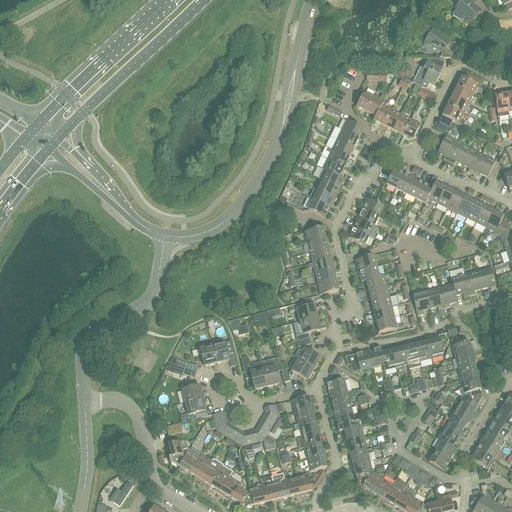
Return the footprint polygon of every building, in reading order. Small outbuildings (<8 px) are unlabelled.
[(462,0),(455,8),(456,9),(451,15),(460,21),(463,20),(466,17),(471,22),(480,12),(472,5),(477,0),(476,0),(462,0)] [(511,0),(501,0),(504,6),(505,5),(507,11),(511,9),(511,0)] [(439,59),(450,59),(453,54),(446,49),(450,42),(432,30),(424,42),(442,54),(439,59)] [(413,83),(419,87),(425,89),(428,84),(434,87),(439,77),(438,76),(442,70),(441,70),(444,63),(434,58),(426,58),(424,61),(426,62),(423,69),(420,68),(413,83)] [(472,95),(477,85),(481,87),(484,81),(477,78),(474,84),(461,77),(456,87),(472,95)] [(456,87),(452,97),(468,105),(472,95),(456,87)] [(437,97),(425,91),(422,98),(434,104),(437,97)] [(356,108),(366,113),(374,97),(364,92),(356,108)] [(382,95),(380,100),(374,97),(366,113),(375,117),(373,121),(384,102),(383,101),(386,97),(382,95)] [(494,96),(497,114),(497,118),(508,116),(505,95),(494,96)] [(472,107),(468,105),(452,97),(447,107),(463,115),(466,109),(470,111),(472,107)] [(373,121),(383,126),(391,111),(382,106),(384,102),(373,121)] [(339,118),(342,112),(329,106),(326,112),(339,118)] [(439,123),(449,128),(452,122),(458,125),(462,127),(465,122),(460,120),(463,115),(447,107),(439,123)] [(383,126),(393,131),(401,115),(391,111),(383,126)] [(393,131),(402,136),(410,120),(401,115),(393,131)] [(503,117),(504,126),(511,125),(511,118),(511,117),(503,117)] [(420,125),(410,120),(402,136),(412,141),(420,125)] [(346,121),(341,130),(358,139),(363,129),(346,121)] [(341,130),(337,140),(353,148),(358,139),(341,130)] [(437,153),(444,157),(443,160),(448,163),(458,143),(445,137),(437,153)] [(337,140),(332,150),(348,158),(353,148),(337,140)] [(455,162),(462,166),(470,149),(458,143),(448,163),(454,165),(455,162)] [(325,152),(330,154),(327,160),(344,168),(348,158),(332,150),(327,148),(325,152)] [(462,166),(469,169),(467,172),(473,175),(482,155),(470,149),(462,166)] [(487,178),(487,177),(495,162),(482,155),(473,175),(478,178),(480,174),(487,178)] [(339,178),(344,168),(327,160),(322,170),(327,172),(339,178)] [(394,168),(387,182),(386,185),(395,190),(404,173),(394,168)] [(344,180),(339,178),(327,172),(322,170),(318,179),(322,182),(339,190),(344,180)] [(403,200),(406,195),(405,195),(413,178),(404,173),(395,190),(401,193),(398,198),(403,200)] [(430,183),(433,184),(432,187),(423,183),(415,200),(425,205),(427,200),(433,188),(435,183),(438,178),(433,176),(430,183)] [(405,195),(406,195),(415,200),(423,183),(413,178),(405,195)] [(322,182),(317,191),(334,200),(339,190),(322,182)] [(432,202),(437,204),(445,188),(435,183),(433,188),(427,200),(425,205),(429,207),(432,202)] [(437,204),(446,209),(454,193),(445,188),(437,204)] [(329,209),(334,200),(317,191),(314,190),(309,199),(313,201),(329,209)] [(287,197),(295,201),(298,194),(290,191),(287,197)] [(446,209),(456,214),(464,198),(454,193),(446,209)] [(456,214),(466,219),(474,202),(464,198),(456,214)] [(366,199),(361,209),(378,218),(383,207),(366,199)] [(308,211),(324,219),(329,209),(313,201),(308,211)] [(466,219),(476,224),(484,207),(474,202),(466,219)] [(476,224),(485,228),(493,212),(484,207),(476,224)] [(361,209),(357,219),(373,227),(378,218),(361,209)] [(500,237),(510,227),(501,223),(503,217),(493,212),(485,228),(483,234),(487,236),(490,231),(495,233),(494,234),(500,237)] [(352,229),(369,237),(373,239),(378,230),(373,227),(357,219),(352,229)] [(502,242),(506,252),(511,250),(511,232),(510,227),(500,237),(501,242),(502,242)] [(304,232),(304,233),(307,243),(325,239),(322,228),(304,232)] [(364,247),(369,237),(352,229),(347,239),(364,247)] [(395,244),(398,239),(392,236),(389,235),(386,240),(383,239),(381,243),(387,246),(395,244)] [(467,242),(474,245),(477,238),(471,235),(467,242)] [(307,243),(310,254),(328,249),(325,239),(307,243)] [(310,254),(312,264),(330,260),(328,249),(310,254)] [(373,257),(355,261),(358,272),(376,267),(373,257)] [(312,264),(315,275),(333,270),(330,260),(312,264)] [(358,272),(361,282),(384,277),(383,276),(379,277),(376,267),(358,272)] [(490,291),(496,290),(491,269),(477,272),(481,290),(489,288),(490,291)] [(315,275),(317,285),(335,281),(333,270),(315,275)] [(477,272),(464,276),(469,297),(475,295),(474,291),(481,290),(477,272)] [(455,296),(462,294),(463,298),(469,297),(464,276),(450,279),(452,286),(452,285),(455,296),(457,303),(455,296)] [(366,281),(368,292),(386,287),(384,277),(361,282),(361,283),(366,281)] [(451,286),(439,289),(444,310),(450,308),(449,305),(457,303),(455,296),(452,285),(452,286),(450,279),(451,286)] [(320,296),(332,293),(338,291),(335,281),(317,285),(320,296)] [(368,292),(371,303),(389,298),(389,297),(386,287),(368,292)] [(430,309),(437,308),(438,311),(444,310),(439,289),(425,292),(430,309)] [(411,295),(417,317),(423,315),(422,311),(430,309),(425,292),(411,295)] [(371,303),(373,313),(391,308),(390,301),(394,300),(393,296),(389,297),(389,298),(371,303)] [(300,304),(288,307),(290,313),(297,312),(300,323),(317,318),(314,306),(301,309),(300,304)] [(373,313),(376,323),(394,319),(394,318),(391,308),(373,313)] [(262,314),(252,316),(253,323),(264,320),(262,314)] [(397,329),(395,323),(400,322),(399,317),(394,318),(394,319),(376,323),(379,334),(397,329)] [(295,336),(297,342),(309,339),(308,334),(320,331),(317,318),(300,323),(303,334),(295,336)] [(232,330),(234,337),(249,334),(247,326),(241,327),(239,320),(227,323),(232,330)] [(311,345),(309,339),(297,342),(298,348),(311,345)] [(444,343),(440,344),(439,340),(427,343),(431,359),(443,356),(442,351),(445,350),(444,343)] [(230,342),(225,343),(212,346),(216,364),(229,360),(230,367),(236,366),(230,342)] [(427,343),(415,346),(419,362),(431,359),(427,343)] [(455,359),(471,355),(468,343),(452,347),(455,359)] [(204,367),(216,364),(212,346),(199,349),(204,367)] [(415,346),(403,349),(408,365),(409,370),(420,367),(419,362),(415,346)] [(403,349),(392,352),(396,368),(408,365),(403,349)] [(305,350),(298,361),(313,370),(320,358),(305,350)] [(371,369),(382,366),(383,366),(380,355),(381,354),(380,350),(367,353),(371,369)] [(392,352),(381,354),(380,355),(383,366),(382,366),(384,371),(396,368),(392,352)] [(354,372),(359,371),(359,372),(371,369),(367,353),(355,356),(356,356),(345,359),(347,367),(350,366),(351,371),(354,372)] [(455,359),(458,370),(474,366),(471,355),(455,359)] [(246,379),(251,378),(254,390),(267,387),(261,363),(248,366),(246,357),(241,358),(243,367),(246,379)] [(334,364),(339,367),(341,368),(344,364),(341,363),(343,360),(338,357),(334,364)] [(278,358),(261,363),(267,387),(279,384),(276,372),(281,371),(278,358)] [(298,361),(291,372),(307,381),(313,370),(298,361)] [(186,364),(184,369),(184,370),(196,374),(198,368),(186,364)] [(458,370),(461,382),(477,378),(474,366),(458,370)] [(340,371),(333,367),(328,374),(336,378),(340,371)] [(287,369),(281,371),(284,383),(291,382),(287,369)] [(194,379),(196,374),(184,370),(182,375),(194,379)] [(482,397),(479,384),(477,378),(461,382),(464,394),(469,393),(470,401),(477,405),(482,397)] [(327,385),(330,397),(346,393),(343,381),(327,385)] [(182,391),(185,404),(203,399),(200,387),(182,391)] [(330,397),(333,409),(349,405),(346,393),(330,397)] [(447,399),(439,394),(436,398),(444,402),(447,399)] [(511,401),(508,396),(497,413),(511,421),(511,401)] [(309,398),(292,402),(295,414),(312,410),(309,398)] [(436,398),(434,401),(442,406),(444,402),(436,398)] [(462,398),(455,409),(470,418),(476,407),(462,398)] [(196,420),(211,416),(210,410),(206,411),(203,399),(185,404),(188,416),(195,414),(196,420)] [(333,409),(336,420),(352,416),(349,405),(333,409)] [(455,409),(449,419),(464,428),(470,418),(455,409)] [(295,414),(297,422),(291,423),(292,427),(314,422),(312,410),(295,414)] [(212,416),(214,423),(219,422),(219,421),(226,419),(225,413),(212,416)] [(511,421),(497,413),(492,422),(510,433),(511,429),(511,421)] [(426,414),(424,418),(432,423),(434,419),(426,414)] [(262,419),(273,426),(277,428),(282,421),(277,418),(275,422),(265,415),(262,419)] [(339,432),(343,431),(355,428),(360,426),(359,422),(357,421),(354,422),(352,416),(336,420),(339,432)] [(424,418),(422,422),(429,427),(432,423),(424,418)] [(262,419),(259,424),(270,431),(273,426),(262,419)] [(449,419),(443,430),(458,438),(464,428),(449,419)] [(220,440),(223,436),(224,436),(230,425),(225,422),(218,433),(216,432),(213,436),(220,440)] [(299,429),(301,437),(317,433),(314,422),(292,427),(293,430),(299,429)] [(492,422),(486,431),(504,442),(510,433),(492,422)] [(166,428),(168,437),(182,433),(180,424),(166,428)] [(272,438),(273,435),(278,437),(282,431),(277,428),(273,426),(270,431),(259,424),(257,428),(267,435),(267,436),(272,438)] [(225,443),(232,447),(234,443),(231,441),(237,429),(232,426),(225,437),(227,439),(225,443)] [(343,431),(346,443),(363,439),(360,426),(355,428),(343,431)] [(242,432),(237,430),(237,429),(231,441),(234,443),(232,447),(239,451),(241,447),(242,432)] [(255,431),(249,432),(253,445),(252,445),(253,450),(261,448),(259,443),(263,442),(266,437),(255,430),(255,431)] [(436,440),(441,443),(452,449),(452,448),(458,438),(443,430),(436,440)] [(486,431),(481,441),(499,451),(504,442),(486,431)] [(249,432),(244,434),(243,447),(245,452),(253,450),(252,445),(253,445),(249,432)] [(301,437),(304,449),(320,445),(317,433),(301,437)] [(414,435),(411,439),(420,444),(422,440),(414,435)] [(267,438),(265,443),(272,447),(275,442),(267,438)] [(346,443),(349,454),(366,450),(363,439),(346,443)] [(481,441),(475,450),(493,461),(499,451),(481,441)] [(172,464),(179,468),(185,458),(184,457),(180,443),(168,446),(171,457),(169,458),(170,465),(172,464)] [(441,443),(435,453),(450,462),(456,451),(452,448),(452,449),(441,443)] [(304,449),(307,461),(323,457),(320,445),(304,449)] [(349,454),(352,466),(369,462),(366,450),(349,454)] [(488,470),(493,461),(475,450),(470,459),(488,470)] [(188,453),(185,458),(179,468),(189,474),(198,459),(188,453)] [(429,463),(444,472),(450,462),(435,453),(429,463)] [(189,474),(199,480),(211,461),(201,455),(198,459),(189,474)] [(326,468),(323,457),(307,461),(310,472),(326,468)] [(407,461),(403,459),(398,467),(402,469),(407,461)] [(199,480),(210,487),(222,466),(223,465),(214,460),(211,461),(199,480)] [(411,463),(407,461),(402,469),(406,471),(411,463)] [(352,466),(355,478),(366,475),(372,474),(369,462),(352,466)] [(220,493),(229,478),(232,472),(222,466),(210,487),(220,493)] [(426,473),(417,467),(412,475),(421,481),(426,473)] [(321,471),(316,478),(321,481),(325,474),(321,471)] [(430,486),(434,479),(434,478),(429,475),(426,473),(421,481),(430,486)] [(277,500),(288,498),(284,481),(283,474),(271,477),(277,500)] [(363,489),(373,495),(379,484),(381,480),(372,475),(372,474),(366,475),(355,478),(357,485),(356,487),(362,491),(363,489)] [(308,475),(296,478),(300,495),(312,492),(308,475)] [(265,503),(277,500),(271,477),(259,480),(261,487),(265,503)] [(220,493),(230,499),(236,489),(237,489),(240,485),(229,478),(220,493)] [(296,478),(284,481),(288,498),(300,495),(296,478)] [(317,488),(321,481),(316,478),(312,485),(317,488)] [(434,478),(434,479),(430,486),(434,488),(438,480),(434,478)] [(373,495),(383,501),(392,486),(381,480),(379,484),(373,495)] [(110,501),(120,508),(135,486),(128,481),(121,492),(117,489),(110,501)] [(383,501),(394,507),(405,488),(405,487),(396,482),(393,487),(392,486),(383,501)] [(253,506),(265,503),(261,487),(256,488),(256,485),(250,487),(250,490),(249,490),(250,495),(251,496),(253,506)] [(402,511),(405,511),(413,499),(416,494),(405,488),(394,507),(402,511)] [(249,496),(237,489),(236,489),(230,499),(241,505),(239,507),(245,511),(247,508),(253,506),(251,496),(250,495),(249,496)] [(362,498),(363,498),(365,494),(357,489),(355,493),(362,498)] [(430,499),(433,492),(427,489),(424,496),(430,499)] [(457,493),(449,495),(436,499),(437,504),(438,504),(440,511),(453,511),(450,500),(458,498),(457,493)] [(473,511),(486,511),(492,502),(482,496),(473,511)] [(418,511),(422,506),(423,506),(423,505),(413,499),(405,511),(418,511)] [(486,511),(498,511),(501,508),(492,502),(486,511)]
